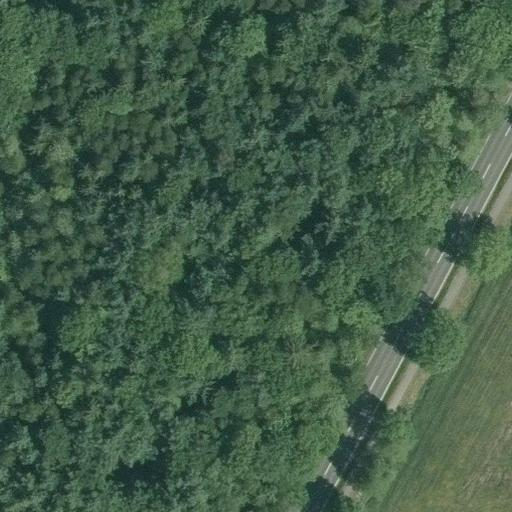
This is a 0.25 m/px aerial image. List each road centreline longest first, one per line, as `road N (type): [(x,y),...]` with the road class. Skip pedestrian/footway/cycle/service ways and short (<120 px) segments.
road 1 (primary): [(305,511),(511,128)]
road 2 (track): [(511,67),(185,0)]
